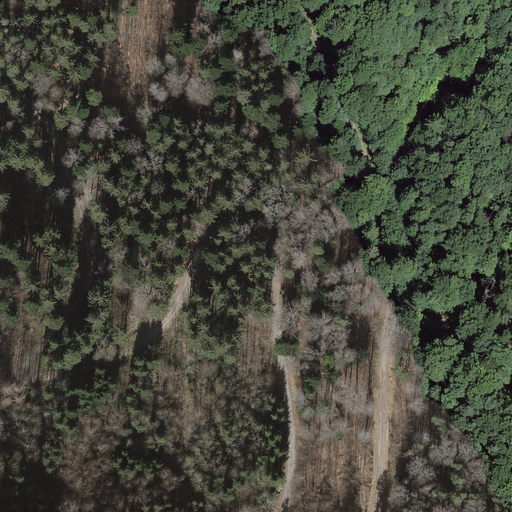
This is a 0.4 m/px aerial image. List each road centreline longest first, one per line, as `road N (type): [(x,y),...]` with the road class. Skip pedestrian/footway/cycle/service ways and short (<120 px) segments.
road 1 (track): [(283,511),(292,437),(280,249),(255,223),(214,230),(175,308),(150,336),(94,366),(25,375)]
road 2 (track): [(373,511),(388,268),(374,184),(310,31),(288,0)]
road 3 (track): [(25,375),(78,304),(90,255),(50,126),(0,87)]
road 4 (track): [(167,0),(272,53),(348,121)]
road 5 (track): [(386,327),(426,311),(511,373)]
